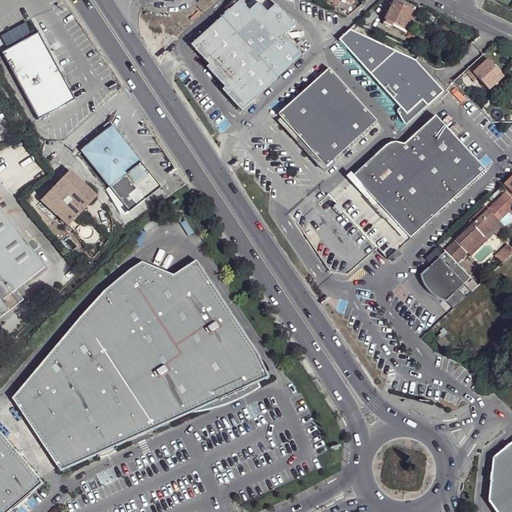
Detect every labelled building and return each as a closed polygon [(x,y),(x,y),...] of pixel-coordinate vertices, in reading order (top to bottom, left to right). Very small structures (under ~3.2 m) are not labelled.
[(240,0),(192,45),(210,65),(208,68),(226,87),(223,90),(243,111),(303,56),(285,36),(287,34),(296,25),(277,4),(268,11),(259,2),(250,10),(240,0)] [(348,9),(351,3),(344,0),(330,0),(338,4),(338,5),(341,6),(348,9)] [(412,10),(393,0),(382,24),(391,28),(394,24),(403,28),(412,10)] [(376,16),(372,10),(361,19),(366,24),(376,16)] [(349,28),(337,39),(354,58),(401,110),(406,115),(422,100),(428,106),(443,91),(415,59),(349,28)] [(41,30),(4,50),(39,116),(76,96),(41,30)] [(416,35),(409,31),(406,36),(414,40),(416,35)] [(285,36),(303,56),(305,53),(287,34),(285,36)] [(487,59),(484,56),(466,73),(470,77),(474,74),(473,73),(487,59)] [(503,76),(487,59),(473,73),(474,74),(488,90),(503,76)] [(377,122),(329,69),(316,80),(303,92),(278,114),(278,115),(278,116),(281,120),(315,157),(313,160),(325,173),(334,164),(332,162),(377,122)] [(406,115),(401,110),(398,113),(408,123),(428,106),(422,100),(406,115)] [(378,249),(388,259),(485,170),(454,137),(459,132),(453,126),(448,130),(435,116),(404,145),(396,142),(390,143),(386,146),(299,225),(330,273),(348,276),(378,249)] [(315,157),(281,120),(277,123),(303,152),(304,151),(313,160),(315,157)] [(121,214),(127,215),(161,187),(109,122),(104,125),(107,130),(81,151),(110,187),(107,190),(121,214)] [(83,211),(96,197),(69,172),(56,186),(83,211)] [(511,175),(503,184),(511,193),(511,175)] [(70,226),(83,211),(56,186),(42,201),(70,226)] [(493,205),(501,213),(504,216),(508,213),(511,208),(511,198),(505,191),(492,204),(493,205)] [(28,205),(33,202),(29,196),(24,200),(28,205)] [(488,210),(496,218),(501,213),(493,205),(488,210)] [(47,267),(0,206),(0,320),(26,300),(18,290),(47,267)] [(471,224),(487,209),(485,206),(469,222),(471,224)] [(446,252),(457,263),(468,253),(491,231),(494,234),(503,225),(496,218),(488,210),(487,209),(444,250),(446,252)] [(501,213),(496,218),(503,225),(504,226),(511,217),(511,216),(508,213),(504,216),(501,213)] [(504,226),(503,225),(494,234),(496,236),(505,227),(504,226)] [(471,256),(494,234),(491,231),(468,253),(471,256)] [(495,256),(501,264),(505,260),(511,254),(511,249),(508,245),(495,256)] [(457,263),(446,252),(421,276),(422,281),(425,286),(428,290),(431,294),(436,297),(446,302),(471,278),(457,263)] [(12,399),(57,467),(266,373),(258,354),(196,260),(174,275),(142,262),(130,270),(104,291),(12,399)] [(442,333),(450,341),(453,338),(444,328),(441,331),(442,333)] [(442,333),(435,339),(445,349),(451,343),(450,342),(450,341),(442,333)] [(445,349),(449,352),(454,344),(451,342),(450,342),(451,343),(445,349)] [(266,373),(57,467),(60,471),(186,415),(198,413),(211,410),(224,407),(237,402),(248,396),(261,388),(259,382),(268,377),(266,373)] [(0,510),(38,477),(0,432),(0,510)] [(511,511),(511,443),(489,462),(485,505),(489,511),(511,511)] [(39,479),(0,511),(9,511),(43,484),(39,479)]
